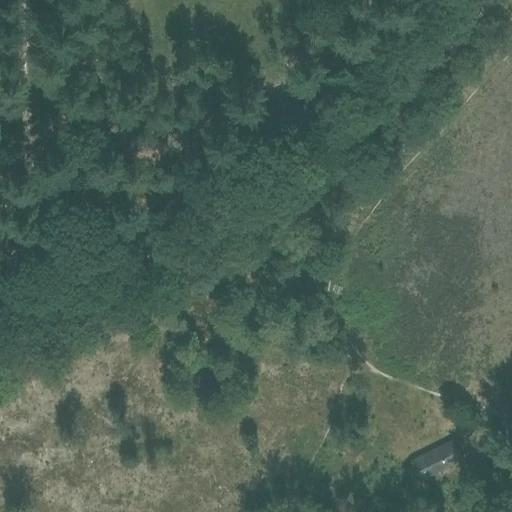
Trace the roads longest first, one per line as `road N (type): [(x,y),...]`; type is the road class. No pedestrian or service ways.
road 1 (track): [(0,354),(273,210),(366,132),(489,0)]
road 2 (track): [(61,302),(29,209),(11,0)]
road 3 (track): [(348,0),(282,125),(293,178)]
